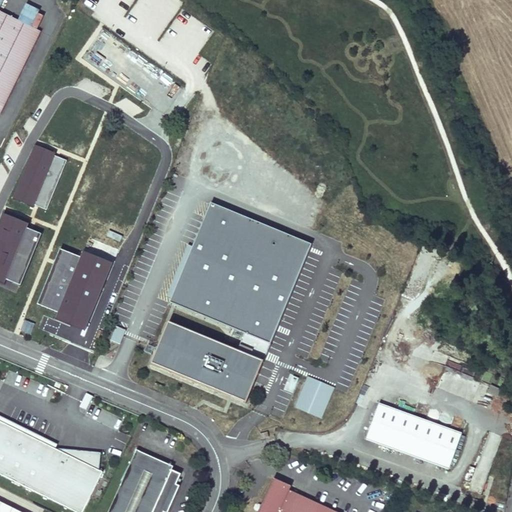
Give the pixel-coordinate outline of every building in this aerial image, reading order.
[(0,115),(41,32),(0,11),(0,115)] [(81,149),(74,154),(83,170),(91,165),(81,149)] [(65,159),(75,175),(83,170),(74,154),(65,159)] [(211,201),(170,302),(271,342),(310,242),(211,201)] [(0,216),(0,280),(22,287),(40,229),(0,216)] [(168,319),(152,361),(245,401),(262,358),(168,319)] [(120,345),(125,331),(116,327),(111,342),(120,345)] [(457,394),(463,375),(444,368),(437,387),(457,394)] [(294,408),(321,420),(335,389),(308,377),(294,408)] [(499,402),(502,396),(502,395),(493,391),(490,397),(499,402)] [(462,436),(380,405),(366,441),(448,473),(462,436)] [(0,474),(75,511),(84,511),(104,472),(100,470),(102,452),(56,448),(58,445),(0,415),(0,474)] [(478,470),(489,473),(500,436),(489,433),(478,470)] [(136,450),(108,511),(167,511),(180,486),(176,484),(181,474),(172,470),(173,467),(136,450)] [(273,479),(258,511),(335,511),(289,491),(291,487),(273,479)] [(21,511),(0,501),(0,511),(21,511)]
